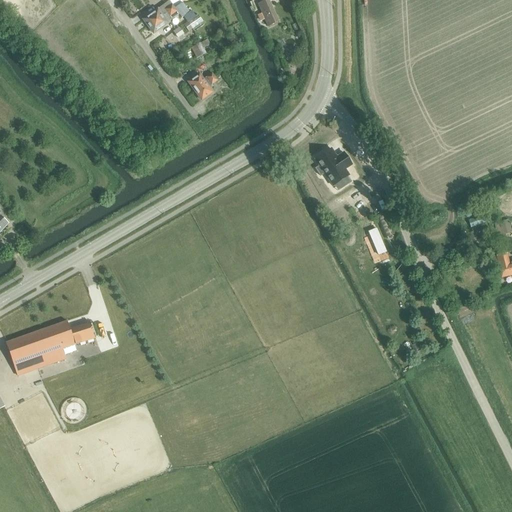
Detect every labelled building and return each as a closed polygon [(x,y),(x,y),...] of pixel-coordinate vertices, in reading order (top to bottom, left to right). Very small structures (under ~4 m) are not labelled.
[(262,14),(257,16),(260,22),(264,20),(267,27),(278,23),(268,0),(258,5),(262,14)] [(143,20),(148,27),(174,8),(169,2),(159,9),(143,20)] [(169,23),(169,22),(179,15),(174,8),(148,27),(153,34),(169,23)] [(188,83),(195,92),(214,78),(212,74),(202,80),(199,75),(188,83)] [(195,92),(201,101),(212,93),(208,88),(217,81),(214,78),(195,92)] [(347,149),(333,134),(318,147),(332,162),(322,172),(346,198),(371,175),(347,149)] [(387,215),(377,220),(385,239),(395,235),(387,215)] [(496,257),(502,278),(511,275),(511,263),(509,264),(507,255),(496,257)] [(6,344),(18,377),(65,360),(62,350),(95,339),(90,323),(69,330),(67,322),(6,344)]
